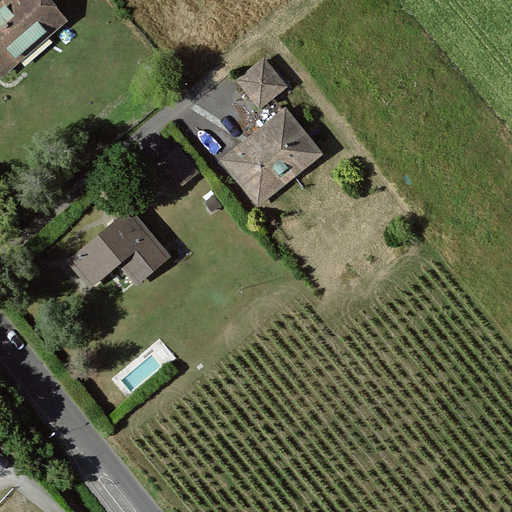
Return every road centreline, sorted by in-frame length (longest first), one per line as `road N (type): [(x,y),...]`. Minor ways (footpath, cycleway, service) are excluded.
road 1 (residential): [(0,256),(227,67)]
road 2 (tertiary): [(0,332),(149,511)]
